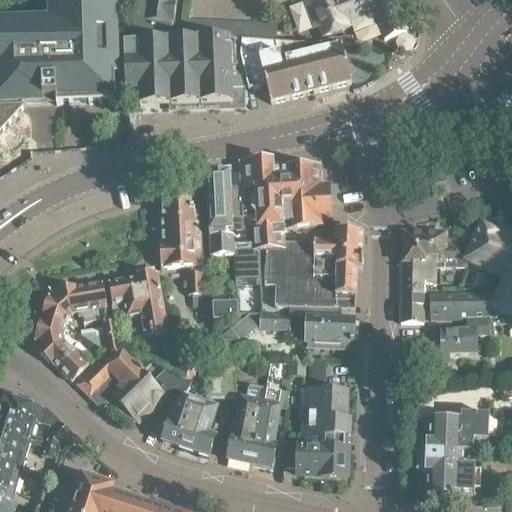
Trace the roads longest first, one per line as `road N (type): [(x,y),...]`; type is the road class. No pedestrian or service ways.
road 1 (secondary): [(0,222),(69,186),(152,162),(362,123)]
road 2 (residential): [(269,511),(170,486),(97,434),(45,381),(0,358)]
road 3 (residential): [(382,216),(371,511)]
road 4 (secondary): [(362,123),(417,98),(470,50)]
road 5 (residential): [(511,191),(382,216)]
